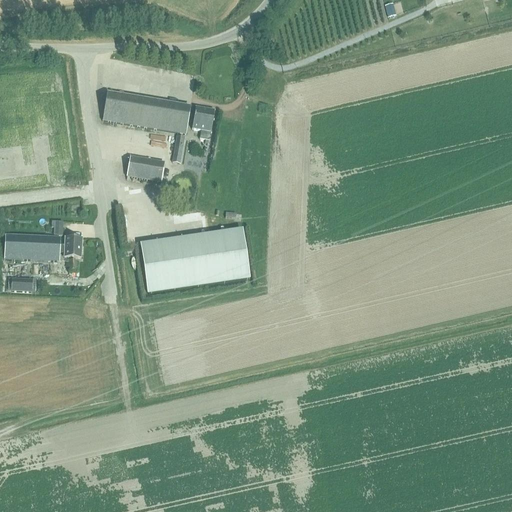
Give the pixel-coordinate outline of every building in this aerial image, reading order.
[(389,19),(395,18),(392,6),(386,7),(389,19)] [(185,136),(190,108),(107,94),(102,122),(185,136)] [(211,134),(214,112),(195,109),(192,131),(201,132),(199,141),(205,142),(205,145),(208,145),(209,142),(211,134)] [(180,165),(184,139),(177,138),(172,164),(180,165)] [(161,184),(164,164),(130,158),(126,178),(161,184)] [(62,237),(63,223),(52,223),(51,236),(62,237)] [(241,232),(198,238),(141,246),(148,296),(248,282),(241,232)] [(59,263),(60,239),(5,237),(4,261),(59,263)] [(81,260),(82,240),(65,239),(64,247),(62,247),(62,249),(64,249),(64,259),(81,260)] [(77,263),(69,263),(69,273),(77,273),(77,263)] [(31,294),(32,282),(12,281),(11,293),(31,294)]
